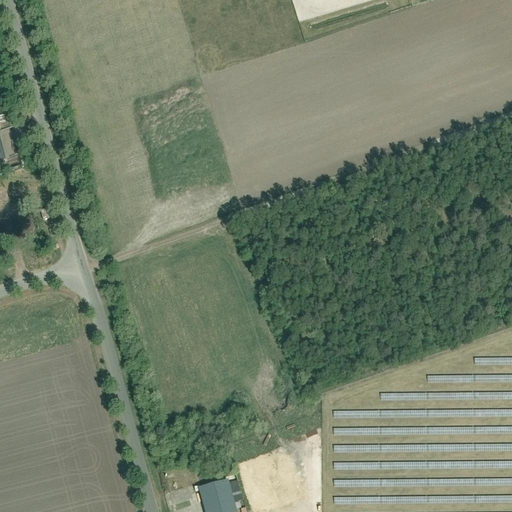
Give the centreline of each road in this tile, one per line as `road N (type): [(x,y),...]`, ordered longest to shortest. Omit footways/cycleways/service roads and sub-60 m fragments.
road 1 (track): [(511,111),(85,268)]
road 2 (unclassified): [(85,268),(9,0)]
road 3 (unclassified): [(153,511),(85,268)]
